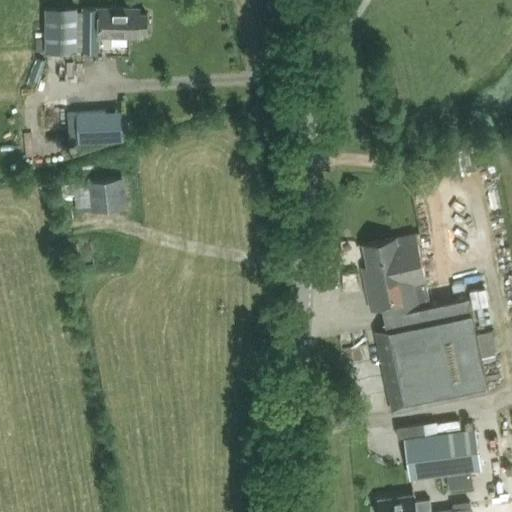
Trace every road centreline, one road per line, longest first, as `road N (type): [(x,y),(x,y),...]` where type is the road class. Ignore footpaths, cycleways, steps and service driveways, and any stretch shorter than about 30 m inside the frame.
road 1 (tertiary): [(292,511),(312,0)]
road 2 (track): [(310,73),(105,84)]
